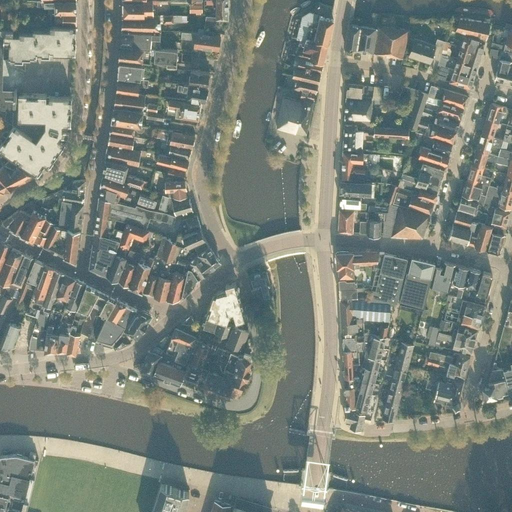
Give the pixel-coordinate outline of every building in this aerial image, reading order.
[(52,11),(54,11),(76,11),(76,0),(47,0),(37,0),(37,6),(44,6),(45,5),(48,5),(48,17),(37,17),(37,20),(50,21),(50,12),(51,12),(52,11)] [(152,3),(152,0),(143,0),(144,0),(144,1),(123,1),(122,16),(123,16),(152,16),(152,3)] [(228,17),(228,0),(216,0),(216,4),(216,17),(206,16),(205,20),(205,23),(216,24),(216,22),(219,22),(219,21),(225,21),(225,20),(226,17),(228,17)] [(76,23),(76,11),(54,11),(54,20),(54,23),(76,23)] [(316,15),(309,13),(303,17),(298,37),(305,39),(304,44),(299,42),(295,57),(292,57),(291,62),(293,63),(293,67),(294,67),(320,73),(333,20),(319,16),(318,22),(315,21),(316,15)] [(182,16),(172,16),(166,16),(166,14),(160,14),(160,16),(123,16),(122,20),(122,29),(160,31),(160,20),(160,19),(164,19),(164,22),(181,22),(187,22),(187,16),(182,16)] [(456,29),(485,39),(490,22),(478,20),(460,18),(459,20),(456,29)] [(351,50),(352,49),(372,53),(376,28),(349,24),(345,48),(347,48),(347,50),(351,50)] [(0,35),(4,36),(3,39),(3,58),(6,58),(9,58),(9,60),(16,60),(23,60),(23,57),(29,57),(30,58),(30,55),(37,55),(37,52),(42,52),(42,55),(43,55),(50,55),(50,53),(53,53),(75,54),(75,47),(76,47),(76,33),(76,26),(54,25),(50,25),(50,30),(33,29),(33,32),(20,31),(20,34),(13,34),(13,29),(2,29),(1,28),(0,28),(2,29),(0,31),(0,35)] [(378,26),(374,53),(402,57),(409,29),(378,26)] [(506,60),(509,61),(511,60),(511,29),(508,29),(502,52),(508,54),(506,60)] [(181,38),(195,38),(194,46),(218,49),(220,35),(215,34),(215,32),(205,30),(204,33),(195,32),(181,32),(181,38)] [(160,33),(122,31),(120,44),(150,46),(159,47),(160,33)] [(461,47),(470,50),(481,54),(485,41),(465,34),(461,47)] [(0,107),(13,110),(14,110),(15,110),(15,103),(14,103),(14,99),(18,99),(18,94),(17,94),(17,89),(13,89),(13,92),(7,92),(2,92),(3,58),(3,39),(4,36),(0,35),(0,107)] [(414,38),(409,55),(430,62),(431,57),(439,60),(439,58),(441,54),(442,48),(445,40),(437,38),(435,44),(414,38)] [(151,52),(156,53),(156,47),(150,46),(149,49),(120,46),(119,59),(150,62),(151,52)] [(176,67),(177,67),(184,68),(191,69),(191,63),(176,62),(177,49),(156,47),(156,53),(155,60),(167,61),(167,67),(176,67)] [(457,59),(466,62),(470,50),(461,47),(457,59)] [(477,65),(481,54),(470,50),(466,62),(477,65)] [(457,59),(453,70),(463,74),(473,77),(477,65),(466,62),(457,59)] [(494,79),(506,82),(509,68),(510,68),(511,68),(511,60),(499,59),(494,79)] [(119,61),(118,75),(132,76),(141,77),(142,64),(119,61)] [(442,79),(445,68),(446,67),(443,66),(439,65),(439,66),(436,77),(442,79)] [(209,75),(210,71),(191,69),(184,68),(177,67),(177,72),(190,74),(189,82),(208,85),(208,84),(209,83),(210,80),(210,76),(210,75),(209,75)] [(288,74),(288,75),(318,82),(318,81),(320,73),(294,67),(292,75),(288,74)] [(463,74),(453,70),(449,81),(470,88),(473,77),(463,74)] [(302,90),(302,91),(315,94),(318,82),(288,75),(287,79),(296,81),(294,88),(302,90)] [(148,78),(141,77),(132,76),(131,79),(118,77),(116,90),(138,93),(139,85),(147,86),(148,78)] [(166,94),(204,100),(208,87),(161,80),(159,96),(166,97),(166,94)] [(347,86),(346,95),(362,97),(363,85),(348,83),(348,86),(347,86)] [(369,83),(368,91),(374,92),(373,96),(383,97),(384,85),(369,83)] [(431,84),(427,96),(434,97),(437,86),(431,84)] [(419,120),(428,92),(424,91),(418,89),(417,89),(402,85),(398,101),(414,105),(407,125),(417,129),(418,125),(419,120)] [(441,100),(452,104),(464,107),(467,96),(444,89),(441,100)] [(145,95),(116,90),(114,104),(157,110),(157,104),(148,103),(148,105),(144,104),(145,95)] [(276,128),(305,135),(315,94),(302,91),(300,97),(304,98),(303,102),(284,97),(276,128)] [(14,110),(13,110),(12,124),(13,124),(10,130),(9,130),(9,129),(3,130),(0,134),(1,140),(2,140),(0,144),(0,147),(16,159),(38,174),(42,168),(45,163),(49,165),(53,159),(53,160),(61,148),(65,142),(63,141),(69,134),(69,124),(71,124),(71,120),(71,117),(72,104),(71,104),(72,97),(46,96),(46,94),(39,94),(39,93),(26,93),(19,93),(19,94),(18,94),(18,99),(14,99),(14,103),(15,103),(15,110),(14,110)] [(362,97),(346,95),(345,120),(354,121),(354,119),(370,120),(372,98),(362,97)] [(436,98),(434,97),(427,96),(425,101),(430,103),(431,103),(435,104),(436,98)] [(201,110),(199,110),(200,103),(190,102),(190,101),(169,98),(168,105),(176,107),(175,113),(181,114),(180,115),(198,117),(199,116),(200,116),(201,110)] [(460,118),(464,107),(452,104),(441,100),(437,111),(448,115),(460,118)] [(509,117),(511,108),(491,103),(486,118),(497,122),(498,121),(500,122),(507,124),(509,119),(510,117),(509,117)] [(114,106),(112,120),(140,125),(142,114),(147,115),(147,117),(156,118),(162,119),(163,112),(145,109),(145,111),(143,111),(143,110),(114,106)] [(432,110),(429,109),(424,107),(422,114),(427,115),(431,115),(432,110)] [(434,124),(433,124),(456,132),(460,120),(437,112),(434,124)] [(486,118),(481,134),(494,138),(495,136),(493,135),(497,122),(486,118)] [(133,136),(134,128),(137,131),(142,132),(144,131),(145,126),(142,126),(142,125),(112,121),(110,132),(133,136)] [(453,143),(456,132),(433,124),(434,124),(429,122),(427,128),(425,134),(434,136),(453,143)] [(357,125),(344,125),(343,149),(362,150),(363,131),(356,130),(357,125)] [(409,128),(374,126),(373,135),(408,137),(409,128)] [(191,147),(195,134),(169,130),(163,128),(160,140),(166,142),(171,143),(191,147)] [(143,138),(133,136),(110,132),(108,143),(132,147),(133,139),(136,139),(136,141),(142,142),(143,138)] [(511,133),(509,133),(508,135),(504,134),(504,135),(502,139),(503,139),(503,140),(511,141),(511,133)] [(481,134),(476,149),(488,152),(490,144),(500,147),(502,140),(494,138),(481,134)] [(420,138),(414,136),(412,143),(414,144),(417,144),(419,145),(420,138)] [(422,146),(422,147),(448,155),(453,143),(434,136),(433,139),(434,140),(431,149),(422,146)] [(189,158),(191,147),(171,143),(166,142),(164,151),(172,153),(189,158)] [(140,150),(108,144),(105,157),(138,165),(140,155),(144,156),(145,150),(140,149),(140,150)] [(448,155),(422,147),(419,158),(423,159),(427,160),(445,166),(448,155)] [(511,150),(511,151),(500,148),(498,155),(510,158),(510,159),(511,159),(511,150)] [(488,152),(476,149),(471,164),(483,168),(483,165),(485,159),(495,162),(498,155),(488,152)] [(363,152),(343,151),(342,167),(353,168),(354,162),(363,163),(363,152)] [(169,164),(186,168),(189,158),(172,153),(171,155),(158,152),(156,160),(169,164)] [(0,194),(4,192),(19,183),(34,176),(24,169),(23,169),(8,159),(8,160),(4,166),(3,166),(0,169),(0,194)] [(141,186),(142,185),(146,186),(148,181),(144,180),(128,174),(128,176),(125,175),(128,164),(105,159),(103,173),(130,182),(141,186)] [(421,184),(437,190),(439,184),(445,167),(427,161),(427,160),(423,159),(420,169),(416,183),(421,184)] [(367,168),(367,166),(367,163),(363,163),(354,162),(353,168),(342,167),(341,180),(374,182),(374,181),(370,181),(370,179),(364,178),(365,168),(367,168)] [(488,185),(490,181),(479,178),(482,169),(483,168),(471,164),(467,180),(482,185),(483,183),(488,185)] [(167,173),(185,178),(186,170),(169,166),(167,173)] [(126,194),(127,192),(129,185),(130,183),(103,173),(100,185),(126,194)] [(488,186),(502,190),(511,192),(511,175),(506,174),(503,186),(497,184),(496,187),(489,185),(490,181),(488,185),(488,186)] [(180,199),(187,197),(187,195),(186,188),(187,188),(185,178),(174,179),(174,176),(166,177),(166,179),(165,180),(166,188),(162,189),(163,194),(180,199)] [(400,179),(398,185),(397,188),(402,190),(403,189),(405,181),(400,179)] [(85,180),(73,182),(72,192),(84,193),(85,180)] [(340,192),(371,193),(374,193),(374,182),(341,180),(340,192)] [(483,204),(486,193),(480,192),(482,185),(467,180),(466,180),(462,194),(460,198),(478,203),(483,204)] [(392,202),(393,201),(397,188),(398,185),(392,184),(387,200),(392,202)] [(419,192),(413,190),(411,189),(410,189),(409,191),(412,192),(412,193),(411,195),(434,202),(437,190),(421,184),(419,192)] [(131,196),(126,194),(100,185),(99,196),(119,202),(120,197),(130,201),(131,196)] [(486,205),(488,206),(489,206),(491,201),(493,194),(501,196),(499,205),(498,208),(510,211),(510,208),(511,201),(511,192),(502,190),(488,186),(486,193),(483,204),(486,205)] [(430,213),(434,202),(411,195),(412,193),(412,192),(409,191),(404,190),(403,189),(402,190),(397,188),(393,201),(430,213)] [(84,203),(84,193),(72,192),(63,190),(62,199),(84,203)] [(126,194),(131,196),(138,198),(137,201),(148,205),(154,207),(157,198),(132,190),(131,193),(127,192),(126,194)] [(189,197),(187,197),(180,199),(163,194),(159,207),(165,208),(166,203),(172,202),(176,213),(193,209),(189,197)] [(361,195),(340,194),(339,207),(360,208),(361,195)] [(49,209),(41,206),(44,196),(36,200),(34,209),(30,216),(21,234),(33,240),(34,240),(44,245),(53,227),(54,224),(57,219),(57,215),(57,208),(50,208),(49,209)] [(99,196),(94,233),(103,235),(104,228),(113,230),(115,218),(127,221),(146,228),(150,216),(161,220),(172,224),(175,216),(163,212),(150,209),(136,205),(135,206),(119,202),(99,196)] [(61,227),(68,228),(80,229),(84,203),(62,199),(59,198),(57,208),(57,215),(57,219),(54,224),(58,226),(61,227)] [(485,219),(488,206),(486,205),(484,212),(480,211),(480,210),(476,209),(478,203),(460,198),(457,208),(475,214),(474,216),(485,219)] [(383,235),(391,236),(399,205),(389,202),(387,212),(385,211),(384,220),(383,235)] [(399,204),(399,205),(391,236),(421,237),(422,237),(423,236),(430,214),(399,204)] [(505,229),(506,227),(510,211),(498,208),(495,208),(493,217),(487,215),(488,214),(487,213),(489,206),(488,206),(485,219),(484,223),(485,223),(492,225),(498,227),(505,229)] [(354,210),(339,209),(338,231),(352,232),(354,210)] [(30,216),(21,210),(19,212),(17,211),(3,222),(3,223),(10,228),(21,234),(30,216)] [(367,235),(380,235),(380,220),(384,220),(385,211),(375,210),(374,219),(367,219),(367,221),(367,233),(367,235)] [(469,226),(468,228),(471,229),(474,230),(476,222),(470,221),(472,215),(457,210),(453,221),(469,226)] [(197,215),(185,218),(182,219),(182,223),(181,224),(181,227),(182,230),(182,231),(182,235),(189,232),(188,231),(200,226),(197,215)] [(119,244),(126,247),(128,248),(132,236),(143,240),(144,237),(149,239),(152,232),(126,222),(122,233),(119,244)] [(448,238),(467,243),(469,236),(471,229),(468,228),(453,223),(448,238)] [(491,228),(492,225),(485,223),(484,223),(481,223),(477,238),(471,236),(469,244),(485,248),(491,228)] [(53,227),(44,245),(54,250),(64,255),(76,261),(80,229),(68,228),(61,227),(58,226),(54,224),(53,227)] [(504,235),(496,233),(498,227),(492,225),(491,228),(485,248),(499,252),(504,235)] [(189,232),(182,235),(182,231),(178,232),(176,241),(183,243),(183,244),(186,247),(193,244),(205,238),(200,226),(189,232)] [(104,228),(103,235),(94,233),(89,265),(91,268),(106,275),(119,244),(122,233),(113,230),(104,228)] [(155,253),(153,258),(151,265),(153,266),(156,267),(159,268),(160,268),(173,271),(174,268),(176,262),(178,257),(181,249),(183,244),(183,243),(176,241),(176,240),(163,236),(157,254),(155,253)] [(205,238),(193,244),(197,255),(209,270),(220,262),(209,246),(205,238)] [(0,239),(0,272),(11,246),(0,240),(0,239)] [(119,244),(106,275),(117,280),(126,257),(118,254),(120,251),(124,253),(126,247),(119,244)] [(0,280),(9,284),(23,251),(12,246),(0,276),(0,280)] [(137,264),(138,262),(141,253),(130,249),(126,260),(125,260),(118,280),(129,286),(137,264)] [(188,256),(187,259),(185,259),(187,252),(181,249),(178,257),(176,262),(187,264),(187,265),(192,267),(200,277),(209,270),(197,255),(196,256),(193,252),(188,256)] [(375,268),(379,252),(367,251),(352,252),(337,252),(337,266),(339,266),(340,276),(353,275),(353,277),(338,278),(356,277),(356,276),(374,275),(375,268)] [(3,294),(2,294),(0,299),(0,309),(6,312),(13,296),(18,298),(22,287),(29,269),(33,257),(23,252),(10,285),(9,287),(7,286),(5,289),(3,294)] [(407,258),(384,252),(376,289),(371,288),(370,296),(369,298),(369,299),(390,300),(397,301),(407,258)] [(37,282),(44,261),(35,257),(30,270),(29,269),(22,287),(18,298),(17,300),(21,302),(27,286),(34,288),(37,282)] [(151,266),(151,265),(153,258),(150,257),(147,265),(138,262),(137,264),(129,286),(142,292),(151,266)] [(434,265),(434,262),(412,257),(408,271),(419,274),(412,305),(423,308),(434,265)] [(26,311),(34,314),(38,315),(54,266),(44,261),(32,295),(26,311)] [(451,282),(455,264),(444,261),(443,268),(434,266),(429,284),(438,287),(440,279),(451,282)] [(183,296),(195,283),(195,282),(200,277),(192,267),(187,265),(187,264),(176,262),(174,268),(185,271),(187,274),(187,275),(185,274),(179,297),(183,296)] [(452,282),(464,285),(469,267),(457,264),(452,282)] [(143,292),(153,295),(159,268),(156,267),(153,266),(150,272),(155,274),(155,275),(150,274),(143,292)] [(43,328),(48,311),(51,312),(52,307),(65,272),(54,267),(34,327),(35,327),(32,334),(30,340),(29,349),(44,350),(44,349),(47,330),(43,328)] [(480,270),(469,267),(464,285),(476,288),(480,270)] [(160,268),(158,275),(154,295),(166,298),(171,278),(173,271),(160,268)] [(260,291),(261,295),(272,292),(266,270),(248,275),(252,293),(260,291)] [(179,298),(179,297),(185,274),(173,271),(167,298),(179,298)] [(476,295),(476,294),(474,300),(479,302),(480,297),(478,295),(479,293),(487,295),(492,276),(491,273),(483,271),(477,292),(476,295)] [(65,272),(52,307),(63,310),(65,305),(75,277),(65,272)] [(372,285),(373,281),(374,275),(356,276),(356,277),(338,278),(339,287),(367,286),(367,285),(372,285)] [(65,305),(63,310),(61,319),(72,322),(75,315),(70,313),(72,308),(77,309),(86,283),(75,277),(65,305)] [(235,317),(236,321),(246,318),(236,282),(225,285),(226,286),(223,287),(224,289),(217,291),(216,296),(213,295),(206,315),(226,322),(228,316),(233,318),(235,317)] [(85,318),(97,288),(86,283),(72,324),(77,325),(78,323),(78,322),(79,320),(80,317),(83,318),(85,318)] [(367,290),(367,286),(339,287),(339,298),(351,297),(357,296),(357,290),(367,290)] [(108,294),(97,288),(85,318),(84,322),(83,324),(81,331),(89,335),(103,302),(108,294)] [(474,300),(476,294),(475,292),(470,290),(468,299),(474,300)] [(98,332),(105,319),(117,298),(109,294),(103,302),(89,335),(89,336),(96,339),(98,332)] [(365,318),(372,318),(389,320),(390,300),(369,299),(369,298),(351,297),(339,298),(341,321),(354,320),(353,315),(363,314),(363,316),(365,316),(365,318)] [(96,339),(113,344),(115,341),(121,334),(138,308),(126,303),(117,298),(105,319),(98,332),(96,339)] [(464,312),(481,317),(484,305),(469,301),(467,300),(464,312)] [(52,307),(51,312),(49,321),(47,329),(47,330),(44,349),(44,350),(44,351),(57,350),(60,325),(61,319),(63,310),(52,307)] [(146,321),(151,314),(138,308),(121,334),(115,341),(113,344),(115,348),(121,346),(130,341),(137,336),(141,329),(143,330),(148,322),(146,321)] [(461,323),(478,328),(481,317),(464,312),(461,323)] [(354,320),(341,321),(341,334),(356,333),(364,333),(363,316),(363,314),(353,315),(354,320)] [(217,319),(205,315),(201,327),(213,332),(217,319)] [(22,324),(21,324),(22,321),(11,317),(10,320),(9,320),(0,345),(0,347),(5,347),(5,346),(14,344),(22,324)] [(447,330),(450,321),(449,321),(442,319),(439,328),(447,330)] [(219,320),(215,332),(227,336),(231,324),(219,320)] [(454,328),(452,335),(439,331),(438,332),(474,342),(477,330),(457,324),(457,323),(455,323),(452,322),(450,327),(454,328)] [(77,325),(72,324),(72,323),(71,325),(69,332),(66,349),(66,350),(70,351),(70,352),(74,353),(76,352),(77,352),(81,333),(74,332),(76,325),(77,326),(77,325)] [(71,325),(60,325),(57,350),(66,349),(69,332),(71,325)] [(233,325),(227,343),(241,349),(248,330),(238,326),(237,327),(233,325)] [(381,325),(379,335),(386,337),(386,335),(388,326),(387,326),(381,325)] [(511,327),(504,325),(502,332),(511,334),(511,328),(511,327)] [(160,359),(185,369),(188,361),(189,360),(187,359),(191,350),(193,351),(197,339),(195,338),(196,336),(176,326),(166,350),(164,350),(160,359)] [(429,338),(427,343),(434,345),(439,327),(432,326),(429,338)] [(471,352),(474,342),(438,332),(436,338),(446,340),(447,338),(454,341),(452,347),(471,352)] [(510,341),(511,334),(502,332),(500,339),(510,341)] [(356,333),(341,334),(342,349),(356,348),(356,350),(358,350),(362,350),(363,343),(363,341),(357,341),(356,333)] [(363,343),(383,349),(386,337),(379,335),(370,333),(364,333),(363,341),(363,343)] [(189,360),(188,361),(201,367),(209,345),(197,339),(193,351),(191,350),(187,359),(189,360)] [(510,341),(500,339),(498,345),(509,347),(510,341)] [(413,344),(401,341),(398,354),(410,357),(413,344)] [(364,355),(380,360),(383,349),(363,343),(362,350),(363,350),(366,351),(364,355)] [(159,359),(160,360),(164,349),(154,346),(150,350),(148,352),(141,369),(153,373),(159,359)] [(359,362),(358,350),(356,350),(356,348),(342,349),(344,377),(358,376),(358,375),(354,376),(353,362),(359,362)] [(239,356),(230,353),(227,362),(236,364),(235,367),(237,368),(235,374),(244,377),(246,377),(249,369),(248,369),(250,362),(248,361),(250,354),(249,352),(245,350),(243,355),(240,353),(239,356)] [(430,351),(430,352),(426,351),(425,355),(467,367),(470,356),(454,352),(453,356),(430,351)] [(398,354),(395,366),(407,369),(410,357),(398,354)] [(362,366),(365,367),(377,370),(380,360),(364,355),(362,366)] [(464,378),(467,367),(425,355),(425,356),(426,356),(424,362),(427,362),(427,363),(437,365),(438,364),(448,367),(446,373),(464,378)] [(172,364),(160,360),(159,359),(153,373),(167,378),(172,364)] [(202,367),(201,367),(188,361),(185,369),(183,375),(197,381),(200,370),(203,371),(202,374),(206,375),(208,371),(208,369),(201,367),(202,367)] [(496,362),(494,361),(488,382),(489,383),(482,385),(485,397),(496,394),(497,395),(502,394),(503,391),(508,390),(503,368),(496,368),(496,362)] [(225,368),(221,381),(226,383),(223,394),(230,396),(234,394),(236,395),(238,394),(239,393),(244,377),(235,374),(237,368),(235,367),(236,364),(227,362),(225,368)] [(172,364),(167,378),(180,383),(183,375),(185,369),(172,364)] [(404,381),(407,369),(395,366),(392,378),(404,381)] [(374,382),(377,370),(365,367),(363,373),(362,372),(360,380),(364,381),(365,380),(374,382)] [(219,374),(208,371),(206,375),(207,375),(204,384),(205,387),(211,389),(210,392),(219,395),(220,392),(223,394),(226,383),(221,381),(222,376),(218,375),(219,374)] [(454,404),(455,406),(459,403),(458,401),(463,379),(444,374),(442,381),(438,380),(433,398),(454,404)] [(358,378),(358,376),(344,377),(346,407),(349,407),(349,405),(354,406),(354,402),(354,386),(355,385),(356,379),(358,378)] [(392,378),(389,390),(401,393),(404,381),(392,378)] [(355,390),(359,391),(371,394),(374,382),(365,380),(364,381),(360,380),(360,381),(358,380),(355,390)] [(355,390),(354,389),(354,402),(354,406),(355,407),(354,408),(366,411),(371,394),(359,391),(355,390)] [(389,390),(386,402),(398,405),(401,393),(389,390)] [(394,420),(398,405),(386,402),(382,417),(394,420)] [(351,427),(360,429),(364,413),(348,409),(347,412),(345,419),(351,421),(352,421),(351,423),(350,426),(351,427)] [(0,511),(25,511),(38,461),(34,460),(36,453),(30,452),(28,457),(16,454),(0,455),(0,456),(0,511)] [(183,511),(186,502),(189,492),(161,483),(158,494),(154,504),(152,511),(183,511)] [(227,511),(230,504),(215,499),(211,511),(227,511)]
